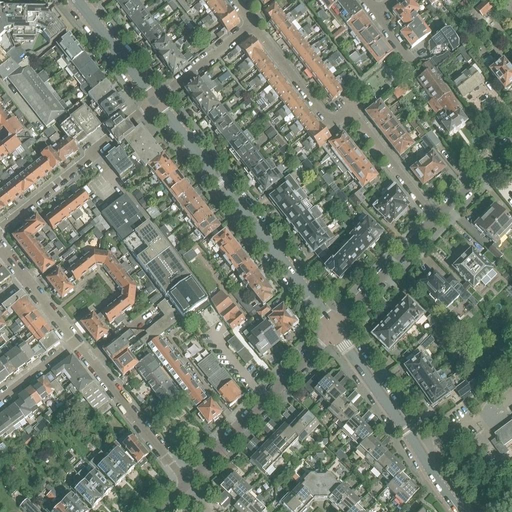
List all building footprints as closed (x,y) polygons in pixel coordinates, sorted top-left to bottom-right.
[(119,13),(135,0),(115,0),(114,2),(117,6),(116,7),(115,7),(114,7),(115,7),(119,13)] [(129,20),(142,9),(135,0),(119,13),(119,14),(120,13),(124,19),(125,18),(126,17),(129,20)] [(185,7),(186,6),(181,0),(178,0),(176,2),(182,9),(185,6),(185,7)] [(203,0),(201,2),(194,8),(197,12),(205,5),(209,9),(212,13),(203,20),(204,20),(206,24),(207,24),(203,26),(203,27),(202,27),(198,31),(201,34),(206,30),(209,27),(218,20),(221,25),(224,29),(216,35),(219,39),(240,23),(233,15),(227,7),(221,0),(203,0)] [(341,0),(318,0),(328,11),(341,0)] [(341,0),(328,11),(342,29),(346,26),(361,14),(356,8),(351,2),(349,0),(348,0),(347,1),(345,0),(341,0)] [(416,7),(410,0),(407,0),(392,12),(399,20),(416,7)] [(494,6),(488,0),(487,0),(475,10),(482,18),(494,6)] [(173,12),(177,9),(172,2),(168,6),(173,12)] [(271,21),(282,13),(274,3),(263,12),(271,21)] [(303,9),(300,6),(285,17),(282,13),(271,21),(271,22),(270,23),(275,30),(303,9)] [(414,14),(419,11),(416,7),(399,20),(400,22),(397,24),(401,30),(417,18),(414,14)] [(431,7),(429,9),(429,10),(432,14),(430,16),(433,19),(435,17),(437,16),(431,7)] [(290,24),(306,12),(304,8),(303,9),(275,30),(282,38),(294,29),(290,24)] [(14,10),(3,10),(3,9),(0,9),(0,13),(6,31),(12,30),(12,40),(14,44),(23,44),(24,33),(23,20),(25,20),(25,9),(14,9),(14,10)] [(25,20),(23,20),(24,33),(23,44),(33,44),(36,39),(36,31),(40,32),(51,11),(47,10),(36,10),(25,9),(25,20)] [(150,19),(143,10),(142,9),(129,20),(132,25),(131,26),(130,26),(130,27),(131,27),(134,31),(150,19)] [(317,19),(325,14),(322,10),(315,16),(317,19)] [(54,13),(53,13),(51,11),(40,32),(44,34),(43,37),(49,45),(68,31),(61,22),(60,22),(54,13)] [(6,31),(0,13),(0,49),(6,56),(17,67),(22,63),(12,50),(8,39),(3,34),(6,31)] [(328,19),(325,14),(317,19),(321,24),(328,19)] [(371,27),(366,20),(361,14),(346,26),(356,38),(371,27)] [(420,23),(424,20),(421,16),(417,19),(417,18),(401,30),(403,32),(400,35),(405,41),(423,27),(420,23)] [(154,24),(150,19),(134,31),(134,32),(134,33),(135,33),(139,38),(139,39),(140,39),(140,38),(142,37),(144,39),(157,28),(160,26),(157,22),(154,24)] [(189,32),(193,29),(186,20),(183,23),(189,32)] [(446,23),(440,28),(443,32),(444,32),(449,31),(451,29),(450,28),(446,23)] [(288,46),(311,29),(308,25),(297,33),(294,29),(282,38),(288,46)] [(381,40),(375,32),(371,27),(356,38),(366,51),(381,40)] [(411,49),(429,35),(423,27),(405,41),(411,49)] [(164,37),(157,28),(144,39),(146,42),(144,44),(143,44),(144,45),(148,50),(148,51),(149,50),(151,48),(164,37)] [(343,28),(332,37),(334,41),(346,32),(343,28)] [(303,40),(313,32),(311,29),(288,46),(294,54),(306,45),(303,40)] [(462,43),(459,43),(449,31),(444,32),(443,32),(440,35),(438,34),(436,36),(436,38),(437,40),(435,41),(434,40),(429,44),(429,55),(431,54),(431,53),(436,49),(437,49),(450,47),(454,52),(459,48),(459,47),(462,47),(462,43)] [(164,37),(151,48),(156,55),(157,56),(156,56),(156,57),(157,56),(158,57),(157,58),(158,59),(159,58),(160,60),(159,60),(159,61),(160,60),(162,62),(163,65),(164,66),(164,65),(166,67),(165,67),(165,68),(166,67),(167,69),(166,69),(167,70),(167,69),(173,76),(178,73),(182,70),(182,69),(187,66),(186,65),(185,64),(192,59),(188,54),(182,59),(176,52),(175,51),(184,45),(180,40),(172,47),(171,46),(170,45),(164,37)] [(230,54),(226,57),(228,59),(230,61),(233,58),(242,51),(245,55),(257,46),(251,37),(230,54)] [(326,37),(318,43),(320,45),(321,46),(328,40),(326,37)] [(74,40),(71,41),(69,38),(55,48),(57,51),(56,52),(61,58),(75,46),(76,44),(74,40)] [(392,54),(387,47),(381,40),(366,51),(377,66),(392,54)] [(301,62),(321,46),(320,45),(318,43),(317,42),(309,48),(306,45),(294,54),(301,62)] [(81,50),(78,50),(75,46),(61,58),(61,59),(67,67),(83,55),(83,53),(81,50)] [(263,54),(257,46),(245,55),(248,60),(237,69),(240,72),(263,54)] [(315,56),(323,49),(321,46),(301,62),(307,70),(319,61),(315,56)] [(465,47),(459,51),(461,54),(468,63),(474,58),(465,47)] [(0,79),(2,82),(3,82),(7,78),(14,87),(45,128),(48,126),(54,122),(55,123),(66,114),(58,104),(61,102),(47,83),(50,81),(43,72),(37,77),(36,77),(33,73),(29,68),(23,73),(17,67),(6,56),(0,49),(0,79)] [(447,52),(442,56),(446,61),(451,57),(447,52)] [(339,57),(336,53),(332,56),(322,64),(319,61),(307,70),(313,78),(333,62),(339,57)] [(351,63),(358,58),(355,53),(348,58),(351,63)] [(269,61),(268,59),(263,54),(240,72),(239,73),(242,76),(254,66),(257,71),(269,61)] [(361,62),(366,58),(363,54),(358,58),(351,63),(353,66),(360,61),(361,62)] [(88,59),(85,59),(83,55),(67,67),(67,68),(74,77),(90,65),(91,62),(88,59)] [(491,56),(483,62),(486,66),(489,71),(488,72),(492,76),(504,90),(507,90),(509,88),(510,85),(511,84),(511,73),(506,66),(498,56),(494,60),(491,56)] [(33,65),(29,60),(27,59),(22,63),(17,67),(23,73),(29,68),(33,65)] [(276,69),(269,61),(257,71),(260,75),(252,82),(248,85),(251,88),(254,86),(276,69)] [(441,80),(443,79),(430,61),(417,70),(421,76),(416,79),(425,91),(441,80)] [(336,65),(333,62),(313,78),(319,86),(331,76),(328,72),(336,65)] [(93,68),(90,65),(74,77),(81,86),(97,74),(98,71),(95,68),(93,68)] [(472,67),(452,83),(462,97),(483,82),(472,67)] [(282,77),(281,76),(276,69),(254,86),(257,89),(266,83),(270,87),(282,77)] [(218,80),(221,84),(231,77),(227,73),(218,80)] [(103,77),(100,77),(97,74),(81,86),(81,87),(80,87),(80,90),(84,96),(87,96),(88,96),(93,92),(104,83),(105,80),(103,77)] [(190,87),(184,91),(185,91),(190,97),(190,98),(189,98),(190,99),(191,98),(192,100),(191,101),(192,101),(193,102),(192,102),(193,103),(197,107),(196,108),(197,108),(198,108),(199,109),(198,110),(199,110),(200,111),(200,112),(201,111),(206,119),(220,108),(213,99),(209,94),(214,89),(211,86),(210,84),(211,83),(205,76),(199,81),(198,80),(193,83),(189,86),(190,87)] [(342,81),(338,77),(338,76),(334,80),(331,76),(319,86),(326,94),(342,81)] [(288,85),(282,77),(270,87),(273,91),(256,104),(259,108),(267,102),(288,85)] [(217,94),(223,90),(216,80),(211,83),(210,84),(214,89),(217,94)] [(450,92),(441,80),(425,91),(431,100),(432,101),(435,98),(437,102),(450,92)] [(340,88),(344,85),(342,81),(326,94),(331,102),(344,92),(340,88)] [(90,117),(115,97),(104,83),(93,92),(88,96),(92,101),(90,103),(92,106),(87,110),(85,107),(83,108),(90,117)] [(396,100),(408,91),(402,84),(391,93),(396,100)] [(294,93),(288,85),(267,102),(270,105),(278,98),(282,103),(294,93)] [(238,100),(245,95),(241,91),(237,94),(235,96),(238,100)] [(462,109),(458,103),(450,92),(437,102),(435,98),(432,101),(431,100),(427,104),(435,115),(442,110),(444,113),(449,110),(453,115),(459,111),(462,109)] [(277,119),(300,100),(294,93),(282,103),(285,106),(274,115),(277,119)] [(6,105),(11,101),(6,95),(1,98),(6,105)] [(125,110),(115,97),(90,117),(99,128),(101,126),(104,130),(120,117),(119,115),(125,110)] [(248,100),(242,105),(245,109),(251,104),(248,100)] [(307,109),(300,100),(277,119),(272,122),(275,126),(282,120),(282,121),(291,114),(294,118),(307,109)] [(69,104),(66,106),(62,101),(61,102),(58,104),(66,114),(73,109),(69,104)] [(386,111),(379,102),(365,114),(372,122),(386,111)] [(99,128),(90,117),(83,108),(79,103),(73,109),(66,114),(70,120),(85,139),(89,136),(91,136),(94,133),(94,131),(99,128)] [(214,128),(227,117),(232,113),(224,104),(220,108),(206,119),(205,120),(204,120),(203,121),(204,121),(208,126),(208,127),(209,127),(209,126),(211,125),(214,128)] [(291,132),(312,116),(307,109),(294,118),(297,122),(289,129),(291,132)] [(19,121),(24,117),(18,110),(14,114),(19,121)] [(459,111),(453,115),(449,110),(444,113),(445,113),(437,119),(449,136),(467,122),(459,111)] [(393,120),(393,119),(386,111),(372,122),(378,131),(393,120)] [(12,122),(11,122),(5,113),(0,117),(0,130),(3,129),(12,122)] [(85,139),(70,120),(66,114),(55,123),(56,124),(59,129),(67,138),(74,148),(80,143),(82,143),(85,140),(85,139)] [(319,124),(312,116),(291,132),(284,138),(287,142),(303,130),(306,134),(319,124)] [(132,131),(123,121),(120,117),(104,130),(115,144),(132,131)] [(234,126),(227,117),(214,128),(217,132),(216,133),(215,133),(215,134),(219,139),(234,126)] [(9,136),(8,138),(14,139),(15,137),(22,131),(13,120),(11,122),(12,122),(3,129),(9,136)] [(400,128),(393,120),(378,131),(385,140),(400,128)] [(325,132),(319,124),(306,134),(310,138),(301,145),(304,149),(325,132)] [(228,146),(241,135),(234,126),(219,139),(219,140),(219,141),(220,140),(224,145),(224,146),(225,146),(227,144),(228,146)] [(51,128),(50,129),(48,131),(69,158),(77,151),(74,148),(67,138),(61,143),(59,140),(60,139),(51,128)] [(132,131),(115,144),(118,147),(124,142),(133,155),(150,141),(140,128),(133,133),(132,131)] [(407,130),(405,132),(402,128),(400,129),(400,128),(385,140),(392,148),(407,137),(410,134),(407,130)] [(271,129),(264,134),(269,141),(276,135),(271,129)] [(48,131),(44,134),(53,145),(54,144),(56,147),(51,151),(50,151),(61,164),(69,158),(48,131)] [(249,145),(253,141),(246,132),(241,135),(228,146),(233,152),(231,153),(230,153),(230,154),(231,154),(233,157),(249,145)] [(331,140),(325,132),(304,149),(307,152),(315,145),(319,150),(321,148),(326,144),(331,140)] [(434,147),(440,143),(431,132),(426,136),(434,147)] [(343,135),(343,134),(342,134),(327,146),(326,144),(321,148),(327,156),(322,160),(324,162),(329,158),(349,142),(347,139),(347,138),(345,135),(343,135)] [(430,151),(434,147),(426,136),(425,137),(421,140),(430,151)] [(278,137),(274,140),(281,149),(282,150),(285,147),(278,137)] [(415,147),(409,141),(407,137),(392,148),(395,152),(400,158),(404,155),(415,147)] [(14,141),(14,139),(8,138),(8,141),(1,147),(7,155),(8,157),(9,157),(16,151),(22,160),(26,157),(27,158),(31,155),(27,150),(35,143),(37,143),(34,140),(30,139),(20,148),(14,141)] [(161,155),(151,142),(150,141),(133,155),(144,168),(146,167),(147,167),(161,155)] [(331,157),(329,158),(336,167),(356,151),(355,151),(356,149),(353,146),(352,146),(349,142),(334,155),(331,157)] [(249,145),(233,157),(235,159),(234,159),(234,160),(235,160),(238,163),(240,161),(242,164),(243,165),(256,154),(260,151),(257,147),(253,150),(249,145)] [(282,150),(279,152),(282,156),(289,151),(285,147),(282,150)] [(41,156),(40,157),(42,160),(51,172),(61,164),(50,151),(51,151),(49,149),(43,154),(44,155),(41,156)] [(117,150),(103,161),(109,168),(109,169),(120,182),(134,171),(126,161),(117,150)] [(358,152),(357,152),(356,151),(336,167),(343,176),(347,172),(363,160),(360,156),(360,155),(358,152)] [(264,164),(263,163),(256,154),(243,165),(248,171),(246,172),(245,172),(245,173),(246,173),(248,176),(264,164)] [(438,174),(444,169),(432,154),(421,163),(435,180),(440,176),(438,174)] [(166,161),(167,158),(164,155),(162,155),(161,155),(147,167),(151,172),(150,173),(153,177),(154,176),(168,164),(166,161)] [(42,160),(34,166),(43,178),(50,173),(51,172),(42,160)] [(264,164),(248,176),(250,178),(249,179),(250,179),(253,182),(255,180),(258,183),(275,169),(268,160),(264,164)] [(367,163),(366,163),(363,160),(347,172),(354,181),(370,169),(369,168),(370,167),(367,163)] [(310,165),(307,161),(301,165),(305,169),(310,165)] [(429,185),(435,180),(421,163),(410,171),(423,186),(427,183),(429,185)] [(173,170),(174,167),(171,164),(168,164),(154,176),(158,181),(157,182),(160,186),(161,185),(176,173),(173,170)] [(36,184),(43,178),(34,166),(26,173),(36,184)] [(276,184),(283,179),(275,169),(258,183),(261,187),(259,188),(258,189),(259,189),(262,194),(262,195),(266,192),(267,194),(278,185),(276,184)] [(370,169),(354,181),(361,189),(372,180),(376,177),(374,174),(374,173),(372,169),(370,169)] [(28,190),(36,184),(26,173),(19,179),(28,190)] [(180,179),(181,177),(178,173),(176,173),(161,185),(165,191),(164,191),(167,195),(168,194),(183,183),(180,179)] [(278,185),(267,194),(271,198),(270,199),(271,201),(273,203),(272,205),(275,208),(277,208),(300,190),(289,176),(288,177),(278,185)] [(20,196),(28,190),(19,179),(11,185),(20,196)] [(330,179),(325,183),(328,187),(334,183),(330,179)] [(187,189),(188,186),(186,182),(183,183),(168,194),(172,200),(171,201),(174,204),(175,204),(190,192),(187,189)] [(11,203),(20,196),(11,185),(2,192),(11,203)] [(406,209),(409,205),(394,186),(382,198),(401,216),(407,210),(406,209)] [(361,190),(354,195),(361,204),(366,200),(362,195),(365,192),(362,188),(361,189),(361,190)] [(300,190),(277,208),(280,212),(279,214),(282,217),(284,217),(305,200),(306,199),(307,199),(300,190)] [(143,197),(138,191),(133,195),(138,201),(143,197)] [(342,191),(336,196),(338,199),(344,194),(342,191)] [(0,204),(4,209),(11,203),(2,192),(0,193),(0,204)] [(80,192),(72,198),(81,209),(86,205),(90,211),(93,209),(91,206),(80,192)] [(193,192),(191,192),(190,192),(175,204),(180,210),(178,211),(180,214),(182,213),(197,201),(195,197),(196,195),(193,192)] [(356,208),(361,204),(354,196),(349,200),(356,208)] [(146,225),(124,197),(100,216),(102,220),(112,231),(115,236),(145,273),(146,273),(164,300),(165,299),(166,300),(167,299),(178,313),(183,320),(184,320),(187,324),(200,313),(201,314),(210,308),(168,251),(147,224),(146,225)] [(71,199),(65,203),(78,220),(83,217),(78,211),(81,209),(72,198),(71,199)] [(396,221),(401,216),(382,198),(372,208),(390,225),(395,220),(396,221)] [(143,200),(139,203),(145,211),(149,208),(143,200)] [(305,200),(284,217),(287,221),(287,223),(289,226),(292,226),(308,214),(313,209),(305,200)] [(202,207),(203,204),(200,201),(197,201),(182,213),(187,219),(185,220),(188,223),(205,210),(204,210),(202,207)] [(65,203),(58,209),(66,220),(67,220),(71,217),(75,222),(78,220),(65,203)] [(511,225),(504,217),(505,215),(495,206),(491,210),(489,209),(483,215),(503,234),(508,229),(511,233),(511,232),(511,225)] [(153,207),(145,213),(152,222),(160,216),(153,207)] [(308,214),(292,226),(294,230),(294,231),(294,233),(296,236),(298,236),(314,222),(318,219),(319,219),(322,217),(314,208),(313,209),(308,214)] [(58,209),(50,215),(63,232),(68,228),(64,222),(66,220),(58,209)] [(209,216),(210,213),(207,210),(205,210),(188,223),(186,224),(191,230),(193,229),(195,232),(212,219),(209,216)] [(50,215),(44,220),(52,231),(57,228),(60,232),(61,233),(63,232),(50,215)] [(379,237),(382,234),(362,215),(357,220),(360,223),(357,226),(375,244),(379,239),(379,237)] [(497,241),(503,234),(483,215),(478,221),(479,223),(475,227),(485,237),(486,236),(495,245),(488,252),(496,261),(498,262),(503,258),(496,251),(500,247),(500,243),(497,241)] [(26,227),(12,238),(19,248),(32,238),(39,232),(41,230),(45,234),(48,232),(45,229),(35,217),(25,225),(26,227)] [(195,232),(193,234),(197,240),(200,238),(203,241),(206,239),(208,237),(211,235),(217,230),(219,228),(216,225),(217,222),(214,219),(212,219),(196,232),(195,232)] [(314,222),(298,236),(301,239),(300,240),(303,244),(305,244),(321,231),(325,228),(319,219),(318,219),(314,222)] [(111,232),(112,231),(102,220),(99,222),(108,234),(111,232)] [(371,248),(375,244),(357,226),(348,236),(353,241),(353,240),(362,248),(365,251),(368,248),(371,248)] [(159,231),(166,241),(171,237),(164,227),(159,231)] [(321,231),(305,244),(308,248),(307,249),(310,253),(312,253),(312,254),(314,252),(315,253),(318,258),(327,250),(326,249),(330,246),(328,244),(326,242),(329,240),(333,237),(325,228),(321,231)] [(98,241),(103,238),(96,229),(91,232),(98,241)] [(226,232),(227,231),(226,231),(215,240),(211,235),(206,239),(210,244),(209,244),(213,249),(215,247),(219,252),(234,240),(230,235),(228,235),(226,232)] [(51,243),(55,240),(50,233),(46,237),(51,243)] [(32,238),(19,248),(27,257),(39,247),(38,245),(43,241),(41,237),(35,242),(32,238)] [(171,237),(166,241),(174,250),(179,246),(171,237)] [(239,249),(239,247),(234,240),(219,252),(224,259),(222,260),(226,264),(241,252),(239,249)] [(365,251),(362,248),(353,240),(353,241),(339,255),(351,266),(355,262),(357,262),(360,260),(359,257),(365,251)] [(58,252),(63,249),(58,242),(53,246),(58,252)] [(70,256),(77,249),(75,246),(67,253),(70,256)] [(39,247),(27,257),(34,267),(47,257),(45,254),(51,250),(48,247),(42,251),(39,247)] [(124,258),(128,254),(124,249),(120,252),(124,258)] [(473,290),(493,271),(471,249),(452,268),(467,284),(462,288),(472,297),(471,298),(478,306),(483,301),(475,293),(476,293),(473,290)] [(183,250),(178,254),(181,258),(186,254),(183,251),(183,250)] [(321,261),(330,254),(327,250),(318,258),(321,261)] [(189,252),(183,257),(188,264),(194,260),(189,252)] [(246,256),(244,256),(241,252),(226,264),(229,268),(231,267),(236,273),(237,272),(250,261),(246,256)] [(492,266),(496,261),(488,252),(483,257),(492,266)] [(64,261),(70,256),(67,253),(61,258),(64,261)] [(100,254),(98,254),(91,253),(82,260),(91,271),(97,267),(99,268),(102,268),(106,273),(118,264),(117,263),(111,256),(100,254)] [(339,255),(335,259),(330,254),(321,261),(326,266),(324,268),(325,269),(324,270),(329,274),(330,273),(330,274),(332,273),(338,279),(339,279),(341,279),(344,276),(344,274),(351,266),(339,255)] [(47,257),(34,267),(42,277),(52,268),(55,267),(52,264),(58,260),(55,256),(50,260),(47,257)] [(75,257),(71,261),(83,277),(91,271),(82,260),(79,263),(75,257)] [(134,269),(138,267),(131,258),(127,261),(134,269)] [(72,268),(67,272),(72,279),(76,283),(83,277),(71,261),(68,263),(72,268)] [(258,271),(252,264),(250,261),(237,272),(240,277),(237,279),(241,285),(258,271)] [(127,265),(121,269),(118,264),(106,273),(112,281),(129,268),(127,265)] [(52,277),(46,281),(54,291),(65,281),(55,269),(55,268),(48,273),(49,274),(50,275),(52,277)] [(126,275),(132,271),(129,268),(112,281),(118,288),(130,280),(126,275)] [(2,270),(0,271),(0,285),(9,279),(2,270)] [(267,282),(260,273),(258,271),(241,285),(244,289),(248,287),(253,293),(267,282)] [(426,278),(421,283),(423,284),(422,285),(424,288),(427,292),(428,291),(431,294),(430,295),(439,305),(440,304),(446,310),(458,298),(459,297),(464,302),(467,302),(471,298),(472,297),(465,291),(462,288),(454,280),(448,286),(435,273),(428,280),(426,278)] [(71,287),(76,283),(72,279),(67,283),(65,281),(54,291),(61,300),(73,291),(71,287)] [(134,295),(135,287),(130,280),(118,288),(121,292),(121,295),(121,299),(116,303),(124,314),(134,307),(134,295)] [(276,294),(267,283),(267,282),(253,293),(262,305),(264,304),(266,306),(276,298),(274,295),(276,294)] [(150,296),(156,291),(153,287),(147,292),(150,296)] [(244,320),(221,292),(210,301),(217,312),(218,314),(232,331),(244,320)] [(238,292),(233,297),(238,304),(244,299),(238,292)] [(7,314),(25,300),(20,293),(0,308),(0,309),(0,318),(0,319),(7,314)] [(152,307),(161,299),(158,295),(149,302),(152,307)] [(247,314),(252,310),(244,299),(238,304),(247,314)] [(415,325),(424,316),(406,299),(405,300),(406,301),(404,304),(402,303),(399,306),(399,308),(399,309),(415,325)] [(25,300),(7,314),(9,316),(13,313),(16,316),(28,307),(25,303),(27,302),(25,300)] [(178,313),(172,313),(163,302),(156,308),(164,318),(146,332),(148,335),(145,337),(150,344),(160,337),(183,320),(178,313)] [(121,316),(124,314),(116,303),(108,309),(119,324),(121,322),(124,327),(128,324),(121,316)] [(268,322),(266,324),(270,330),(271,331),(278,339),(281,336),(282,336),(287,332),(286,332),(290,329),(299,322),(294,317),(293,318),(281,305),(271,313),(271,314),(272,315),(266,320),(268,322)] [(33,310),(30,310),(28,307),(16,316),(18,320),(15,323),(8,329),(10,332),(33,315),(33,310)] [(270,312),(267,308),(267,307),(258,315),(261,319),(270,312)] [(116,326),(119,324),(108,309),(100,315),(103,320),(108,326),(113,322),(116,326)] [(407,334),(415,325),(399,309),(396,312),(393,312),(391,315),(391,317),(390,318),(390,317),(407,334)] [(37,319),(38,315),(33,315),(10,332),(13,335),(24,327),(27,331),(40,321),(37,319)] [(99,323),(103,320),(100,315),(95,319),(92,315),(80,325),(88,334),(100,325),(99,323)] [(407,334),(390,317),(389,316),(388,318),(389,319),(387,321),(385,320),(382,323),(383,326),(382,327),(398,343),(407,334)] [(431,316),(427,320),(436,329),(441,325),(431,316)] [(45,324),(42,324),(40,321),(27,331),(30,335),(26,337),(29,341),(44,329),(45,324)] [(266,324),(265,325),(264,324),(260,328),(256,331),(269,348),(273,345),(274,346),(280,342),(278,339),(271,331),(266,324)] [(103,342),(110,338),(100,325),(88,334),(95,344),(101,339),(103,342)] [(398,343),(382,327),(380,325),(379,326),(381,327),(379,330),(376,330),(374,332),(374,334),(373,336),(383,346),(382,348),(388,353),(398,343)] [(251,327),(242,335),(261,357),(270,349),(269,348),(256,331),(255,332),(251,327)] [(44,329),(29,341),(25,344),(27,348),(35,342),(38,345),(52,334),(49,330),(44,329)] [(133,338),(129,333),(129,332),(103,352),(111,363),(131,348),(127,342),(133,338)] [(38,345),(28,352),(33,358),(34,358),(37,358),(40,356),(41,358),(60,343),(52,334),(38,345)] [(426,335),(425,336),(424,335),(417,343),(418,344),(420,346),(428,338),(426,335)] [(144,348),(150,344),(145,337),(139,342),(143,347),(144,348)] [(150,344),(145,348),(146,351),(150,356),(164,345),(161,341),(163,340),(160,337),(150,344)] [(244,349),(241,345),(235,338),(228,343),(237,355),(244,349)] [(414,361),(405,368),(407,371),(405,372),(410,379),(429,365),(432,363),(426,354),(424,352),(434,341),(431,338),(429,339),(428,338),(420,346),(417,349),(416,350),(411,356),(414,361)] [(143,347),(139,342),(131,348),(111,363),(122,378),(134,369),(138,366),(135,363),(137,362),(131,355),(132,354),(132,355),(143,347)] [(28,352),(23,345),(22,344),(16,349),(28,364),(31,362),(30,361),(33,358),(28,352)] [(164,345),(150,356),(155,362),(156,363),(171,351),(169,348),(167,349),(164,345)] [(26,366),(28,364),(16,349),(10,353),(21,368),(25,365),(26,366)] [(246,366),(253,360),(244,349),(237,355),(246,366)] [(156,363),(155,362),(150,356),(146,351),(143,353),(147,359),(138,366),(134,369),(140,376),(156,363)] [(171,351),(156,363),(158,366),(160,365),(163,368),(174,359),(171,355),(173,354),(171,351)] [(17,371),(21,368),(10,353),(4,358),(16,374),(18,372),(17,371)] [(207,382),(229,408),(244,397),(222,370),(221,371),(218,368),(219,366),(211,356),(197,367),(208,381),(207,382)] [(57,368),(42,380),(53,393),(56,397),(57,396),(61,393),(63,392),(55,382),(60,378),(63,382),(65,380),(68,383),(83,371),(71,357),(57,368)] [(13,376),(16,374),(4,358),(0,360),(0,367),(8,378),(12,374),(13,376)] [(174,359),(163,368),(168,375),(182,364),(179,361),(177,363),(174,359)] [(145,382),(161,370),(158,366),(156,363),(140,376),(145,382)] [(182,364),(168,375),(174,381),(185,373),(182,369),(184,367),(182,364)] [(417,388),(436,375),(429,365),(410,379),(414,384),(416,383),(418,386),(416,387),(417,388)] [(0,381),(2,384),(2,383),(5,381),(5,380),(8,378),(0,367),(0,381)] [(145,382),(150,389),(167,376),(161,370),(145,382)] [(81,379),(86,376),(83,371),(68,383),(70,386),(66,389),(68,393),(70,392),(83,381),(81,379)] [(441,371),(436,375),(417,388),(418,389),(420,388),(422,392),(420,393),(423,397),(425,397),(442,384),(447,381),(441,371)] [(185,373),(174,381),(179,388),(192,378),(190,375),(188,377),(185,373)] [(78,395),(92,384),(86,376),(81,379),(83,381),(70,392),(74,397),(76,395),(76,396),(78,395)] [(167,376),(150,389),(155,395),(172,382),(167,376)] [(333,383),(331,381),(327,377),(320,384),(313,377),(303,388),(310,395),(314,392),(322,400),(338,384),(335,381),(333,383)] [(192,378),(179,388),(184,395),(195,386),(192,382),(194,381),(192,378)] [(442,384),(425,397),(426,397),(429,401),(427,403),(431,408),(431,407),(433,409),(438,405),(436,404),(444,398),(445,400),(450,396),(449,395),(456,389),(452,384),(453,384),(449,379),(447,381),(442,384)] [(46,398),(48,397),(53,393),(42,380),(41,380),(35,384),(46,398)] [(172,382),(155,395),(160,402),(176,389),(172,382)] [(48,397),(46,398),(35,384),(29,389),(40,403),(42,402),(43,404),(50,399),(48,397)] [(108,403),(95,387),(92,384),(78,395),(81,399),(85,404),(93,415),(96,413),(107,404),(108,403)] [(340,386),(339,385),(338,384),(322,400),(330,408),(331,408),(341,397),(342,398),(345,394),(339,388),(340,386)] [(470,392),(470,391),(465,385),(455,392),(460,399),(470,392)] [(195,386),(184,395),(190,402),(203,391),(200,389),(198,390),(195,386)] [(35,407),(40,403),(29,389),(23,394),(37,411),(38,410),(35,407)] [(176,389),(160,402),(160,403),(164,408),(181,395),(176,389)] [(203,391),(190,402),(195,409),(206,400),(203,396),(205,394),(203,391)] [(37,411),(23,394),(18,398),(20,401),(31,415),(37,411)] [(347,403),(342,398),(341,397),(331,408),(330,408),(327,411),(336,420),(352,404),(349,401),(347,403)] [(80,408),(85,404),(81,399),(76,403),(80,408)] [(17,404),(14,406),(18,410),(16,412),(23,421),(28,418),(29,420),(33,418),(31,415),(20,401),(17,404)] [(221,415),(210,401),(196,412),(207,426),(221,415)] [(100,418),(111,409),(107,404),(96,413),(100,418)] [(355,407),(352,404),(336,420),(344,428),(345,429),(355,417),(356,418),(359,414),(353,409),(355,407)] [(16,412),(18,410),(14,406),(7,411),(18,425),(23,421),(16,412)] [(12,429),(18,425),(7,411),(0,416),(3,421),(5,420),(12,429)] [(310,435),(318,426),(304,412),(298,418),(296,416),(293,419),(310,435)] [(62,424),(66,420),(59,413),(55,417),(62,424)] [(0,416),(0,427),(8,437),(10,435),(14,432),(12,429),(5,420),(3,421),(0,416)] [(41,416),(35,421),(39,425),(44,421),(42,418),(41,416)] [(361,423),(356,418),(355,417),(345,429),(344,428),(341,431),(350,440),(366,424),(363,421),(361,423)] [(301,444),(310,435),(293,419),(291,422),(292,423),(287,429),(298,440),(297,440),(301,444)] [(50,427),(44,421),(39,425),(33,429),(40,436),(50,427)] [(511,421),(500,430),(493,435),(494,435),(500,444),(495,448),(494,448),(502,459),(509,453),(505,447),(511,441),(511,421)] [(369,427),(367,425),(366,424),(350,440),(358,448),(359,448),(369,437),(370,438),(373,434),(367,429),(369,427)] [(287,429),(284,425),(278,432),(276,430),(273,433),(290,449),(297,440),(298,440),(287,429)] [(28,427),(24,430),(26,434),(28,436),(33,432),(32,430),(29,426),(28,427)] [(281,457),(290,449),(273,433),(270,436),(272,438),(267,443),(281,457)] [(129,434),(118,443),(137,467),(138,466),(141,469),(147,465),(144,461),(148,458),(131,436),(129,434)] [(24,435),(19,440),(25,446),(30,441),(24,435)] [(375,443),(370,438),(369,437),(359,448),(358,448),(355,452),(364,461),(380,444),(377,441),(375,443)] [(498,444),(495,439),(490,443),(494,447),(498,444)] [(130,464),(131,462),(113,443),(102,454),(101,455),(126,480),(136,469),(130,464)] [(273,466),(281,457),(267,443),(261,449),(259,447),(257,450),(273,466)] [(383,447),(380,444),(364,461),(373,469),(387,454),(381,449),(383,447)] [(264,475),(273,466),(257,450),(254,453),(256,455),(250,461),(264,475)] [(394,458),(392,459),(387,454),(373,469),(381,477),(397,461),(394,458)] [(116,490),(126,480),(101,455),(91,465),(116,490)] [(343,455),(338,460),(343,464),(347,459),(343,455)] [(398,465),(400,463),(397,461),(381,477),(390,485),(390,486),(401,474),(401,475),(404,471),(398,465)] [(234,475),(237,471),(230,464),(219,475),(226,482),(219,489),(226,495),(224,496),(226,499),(242,483),(234,475)] [(84,468),(77,475),(103,502),(104,502),(113,492),(90,469),(88,467),(85,469),(84,468)] [(326,475),(326,474),(324,472),(315,472),(314,474),(314,475),(309,475),(303,482),(304,484),(300,488),(313,501),(314,500),(327,500),(328,501),(340,487),(336,483),(337,482),(330,475),(326,475)] [(292,473),(289,476),(296,483),(299,479),(292,473)] [(407,480),(401,475),(401,474),(390,486),(390,485),(386,489),(395,497),(411,481),(408,478),(407,480)] [(76,483),(69,490),(92,511),(93,511),(103,502),(77,475),(73,479),(72,480),(76,483)] [(412,485),(414,484),(411,481),(395,497),(404,506),(418,491),(412,485)] [(250,490),(243,484),(242,483),(226,499),(229,502),(231,500),(236,505),(237,506),(247,494),(248,495),(251,491),(256,486),(255,485),(250,490)] [(55,500),(59,496),(48,485),(45,488),(50,494),(49,494),(55,500)] [(350,494),(349,493),(341,485),(340,487),(328,501),(334,506),(332,508),(335,511),(350,494)] [(300,488),(299,487),(291,494),(291,495),(290,496),(306,511),(309,508),(307,507),(313,501),(300,488)] [(247,511),(261,498),(259,496),(254,501),(248,495),(252,492),(251,491),(248,495),(247,494),(237,506),(236,505),(233,509),(236,511),(247,511)] [(67,511),(86,511),(68,493),(59,503),(67,511)] [(52,503),(55,500),(49,494),(46,497),(52,503)] [(360,503),(352,495),(350,494),(335,511),(336,511),(339,511),(350,511),(356,506),(360,503)] [(305,511),(306,511),(290,496),(289,496),(282,504),(289,511),(305,511)] [(261,498),(247,511),(265,511),(258,504),(262,500),(261,498)] [(55,506),(49,511),(67,511),(59,503),(55,500),(52,503),(55,506)] [(27,501),(20,508),(23,511),(38,511),(29,503),(27,501)]
